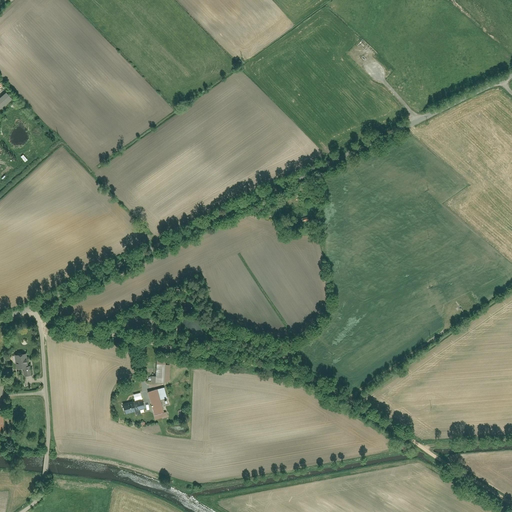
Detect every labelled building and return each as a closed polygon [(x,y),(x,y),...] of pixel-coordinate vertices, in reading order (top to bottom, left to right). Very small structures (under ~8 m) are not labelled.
[(0,109),(13,98),(7,92),(0,97),(0,109)] [(303,205),(300,193),(287,197),(290,208),(303,205)] [(24,352),(13,354),(15,369),(20,368),(21,376),(30,374),(28,365),(25,365),(24,352)] [(164,358),(155,357),(154,375),(150,375),(149,383),(167,384),(168,364),(164,363),(164,358)] [(162,385),(145,390),(153,417),(165,413),(164,410),(162,411),(158,398),(166,396),(162,385)] [(142,407),(138,391),(130,393),(132,399),(120,402),(122,413),(133,411),(134,414),(138,413),(137,408),(142,407)]
